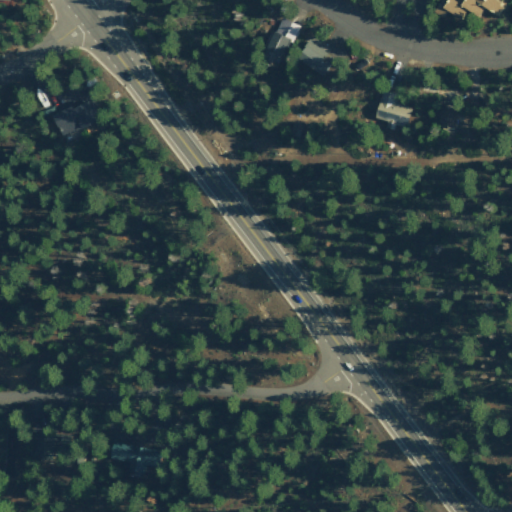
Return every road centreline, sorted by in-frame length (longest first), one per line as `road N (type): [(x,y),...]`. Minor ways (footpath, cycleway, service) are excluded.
road 1 (primary): [(464,511),(72,0)]
road 2 (residential): [(511,51),(393,41),(320,0),(85,16)]
road 3 (residential): [(0,396),(143,384),(301,390),(349,362)]
